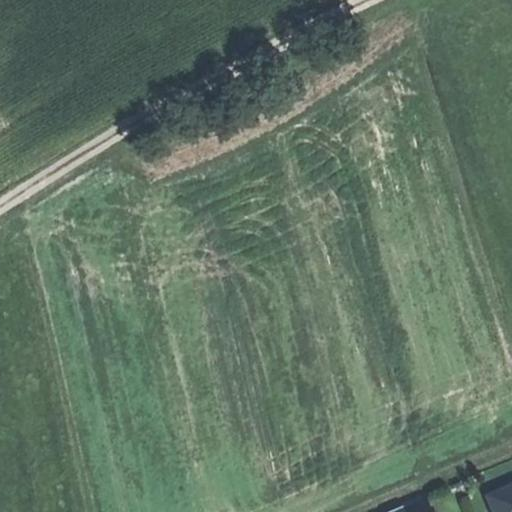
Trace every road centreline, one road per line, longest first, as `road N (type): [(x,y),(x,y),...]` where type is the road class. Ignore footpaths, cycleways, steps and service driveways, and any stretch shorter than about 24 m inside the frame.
road 1 (track): [(375,0),(220,80),(0,211)]
road 2 (track): [(373,511),(511,451)]
